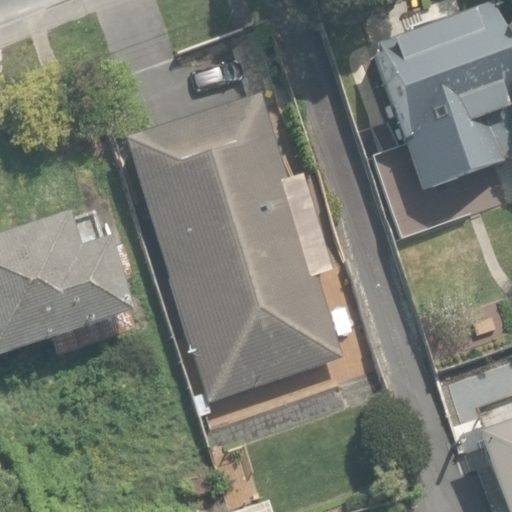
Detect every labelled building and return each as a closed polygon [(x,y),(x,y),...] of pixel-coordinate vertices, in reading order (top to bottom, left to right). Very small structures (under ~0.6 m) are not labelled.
[(422,195),(511,161),(511,78),(485,7),(368,50),(422,195)] [(119,143),(205,406),(340,363),(312,277),(329,272),(296,170),(276,177),(251,101),(119,143)] [(0,246),(0,360),(53,344),(59,360),(140,335),(113,248),(86,257),(75,223),(0,246)] [(511,511),(511,422),(469,438),(496,511),(511,511)] [(193,487),(198,502),(219,494),(213,479),(193,487)] [(267,511),(263,500),(230,511),(267,511)]
